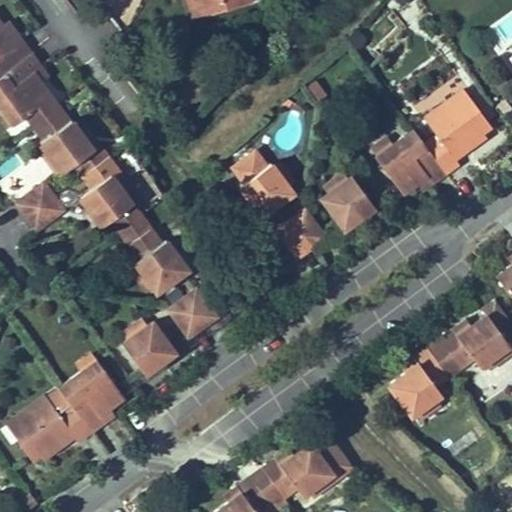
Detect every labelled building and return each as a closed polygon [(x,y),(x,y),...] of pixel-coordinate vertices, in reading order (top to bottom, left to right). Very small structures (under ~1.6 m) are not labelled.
[(256,0),(261,20),(285,15),(287,22),(311,16),(307,0),(256,0)] [(1,26),(16,45),(21,41),(7,22),(1,26)] [(0,71),(3,75),(31,54),(21,41),(16,45),(1,26),(0,24),(0,71)] [(41,68),(31,54),(3,75),(0,77),(0,104),(2,107),(16,125),(25,118),(49,100),(52,98),(41,83),(34,73),(41,68)] [(41,68),(34,73),(41,83),(48,77),(41,68)] [(466,110),(474,104),(462,88),(455,94),(466,110)] [(463,145),(463,144),(473,135),(489,124),(474,104),(466,110),(455,94),(423,117),(438,136),(425,146),(446,173),(459,164),(456,158),(467,150),(463,145)] [(36,132),(60,114),(49,100),(25,118),(36,132)] [(0,116),(10,129),(16,125),(2,107),(0,108),(0,116)] [(36,132),(43,141),(67,123),(60,114),(36,132)] [(77,132),(69,121),(67,123),(43,141),(39,144),(62,173),(72,165),(92,150),(77,132)] [(92,150),(98,145),(84,127),(77,132),(92,150)] [(446,173),(425,146),(414,130),(391,148),(378,158),(376,159),(404,195),(428,177),(433,184),(446,173)] [(463,145),(467,150),(478,142),(473,135),(463,144),(463,145)] [(373,151),(378,158),(391,148),(386,141),(373,151)] [(92,150),(72,165),(81,177),(107,157),(98,145),(92,150)] [(270,164),(267,160),(262,164),(251,150),(231,166),(242,180),(237,183),(259,213),(289,189),(286,185),(270,164)] [(81,177),(90,189),(110,174),(116,169),(107,157),(81,177)] [(276,159),(270,164),(286,185),(292,179),(276,159)] [(130,187),(116,169),(110,174),(123,192),(130,187)] [(322,195),(341,180),(336,173),(317,188),(322,195)] [(112,219),(132,203),(123,192),(110,174),(90,189),(80,197),(102,226),(112,219)] [(317,199),(340,229),(369,207),(346,176),(341,180),(322,195),(317,199)] [(433,184),(428,177),(419,184),(424,190),(433,184)] [(49,194),(39,181),(12,202),(23,215),(49,194)] [(33,228),(59,208),(49,194),(23,215),(28,221),(33,228)] [(112,219),(121,232),(142,216),(132,203),(112,219)] [(323,233),(302,206),(289,217),(310,243),(323,233)] [(151,228),(142,216),(121,232),(131,244),(151,228)] [(289,217),(276,227),(297,253),(310,243),(289,217)] [(142,258),(137,262),(141,266),(156,287),(160,291),(190,268),(167,238),(163,242),(151,228),(131,244),(142,258)] [(511,262),(511,263),(496,275),(511,296),(511,262)] [(156,287),(141,266),(134,271),(150,292),(156,287)] [(213,314),(193,287),(179,298),(200,324),(213,314)] [(179,298),(166,308),(186,334),(200,324),(179,298)] [(450,328),(436,338),(456,366),(469,357),(475,364),(480,361),(500,346),(505,343),(483,312),(466,324),(454,333),(450,328)] [(126,338),(145,323),(140,317),(121,331),(126,338)] [(450,328),(454,333),(466,324),(462,319),(450,328)] [(121,342),(144,372),(173,350),(150,320),(145,323),(126,338),(121,342)] [(456,366),(436,338),(424,347),(444,376),(456,366)] [(505,353),(500,346),(480,361),(485,368),(505,353)] [(444,376),(424,347),(409,358),(413,363),(401,372),(385,384),(407,414),(411,412),(431,397),(437,393),(431,385),(444,376)] [(75,373),(89,363),(84,356),(70,367),(75,373)] [(397,367),(401,372),(413,363),(409,358),(397,367)] [(75,373),(53,390),(64,406),(85,434),(91,429),(98,424),(93,417),(102,410),(117,399),(90,363),(89,363),(75,373)] [(40,449),(51,441),(56,447),(67,438),(71,443),(77,439),(85,434),(64,406),(51,415),(37,396),(6,419),(17,435),(9,441),(24,461),(40,449)] [(436,404),(431,397),(411,412),(416,419),(436,404)] [(102,410),(93,417),(98,424),(107,417),(102,410)] [(0,423),(0,428),(9,441),(17,435),(6,419),(0,423)] [(271,457),(257,467),(277,495),(290,485),(296,493),(301,490),(321,475),(325,481),(348,464),(317,422),(299,436),(303,440),(287,453),(275,462),(271,457)] [(45,455),(56,447),(51,441),(40,449),(45,455)] [(271,457),(275,462),(287,453),(283,447),(271,457)] [(277,495),(257,467),(244,477),(265,504),(277,495)] [(325,481),(321,475),(301,490),(306,496),(325,481)] [(254,511),(265,504),(244,477),(230,487),(234,492),(222,501),(206,511),(254,511)] [(218,496),(222,501),(234,492),(230,487),(218,496)] [(21,511),(36,501),(30,493),(15,503),(21,511)]
